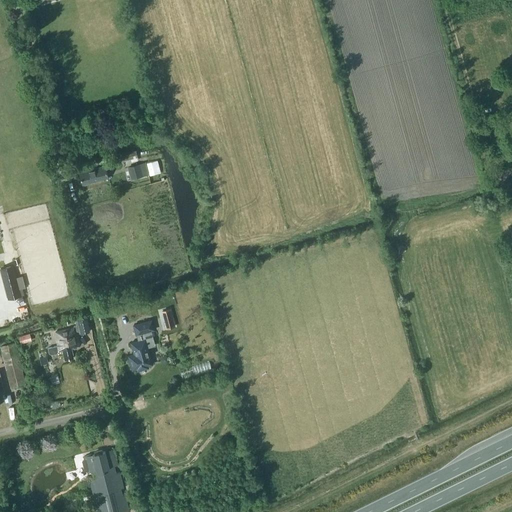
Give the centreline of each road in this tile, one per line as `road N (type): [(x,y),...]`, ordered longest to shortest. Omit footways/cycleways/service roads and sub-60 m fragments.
road 1 (track): [(11,0),(118,403)]
road 2 (track): [(444,0),(487,157),(507,175)]
road 3 (trunk): [(511,442),(370,511)]
road 4 (unclassified): [(0,431),(118,403)]
